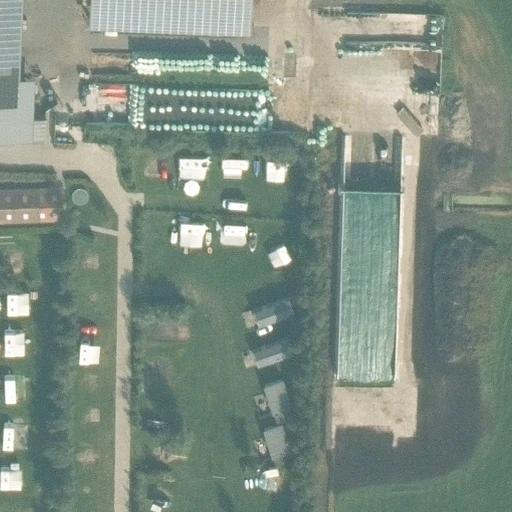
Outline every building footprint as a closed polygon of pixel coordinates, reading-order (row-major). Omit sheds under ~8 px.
[(0,0),(0,137),(15,138),(20,0),(0,0)] [(250,0),(89,0),(89,22),(250,27),(250,0)] [(116,38),(117,56),(158,54),(158,36),(116,38)] [(91,44),(92,57),(115,56),(115,44),(91,44)] [(61,186),(0,189),(0,222),(63,220),(61,186)] [(3,327),(4,354),(15,354),(14,327),(3,327)] [(5,401),(16,401),(15,374),(4,374),(5,401)] [(15,451),(16,421),(2,420),(1,450),(15,451)] [(3,487),(14,487),(13,466),(2,467),(3,487)]
